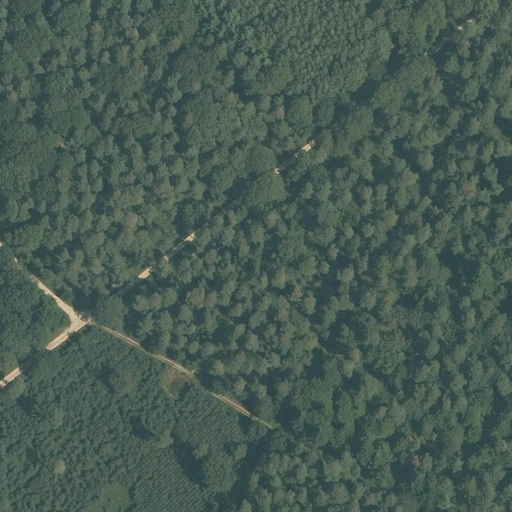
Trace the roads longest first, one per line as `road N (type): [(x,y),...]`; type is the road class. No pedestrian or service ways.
road 1 (track): [(511,48),(229,511)]
road 2 (track): [(499,0),(81,319)]
road 3 (track): [(81,319),(406,511)]
